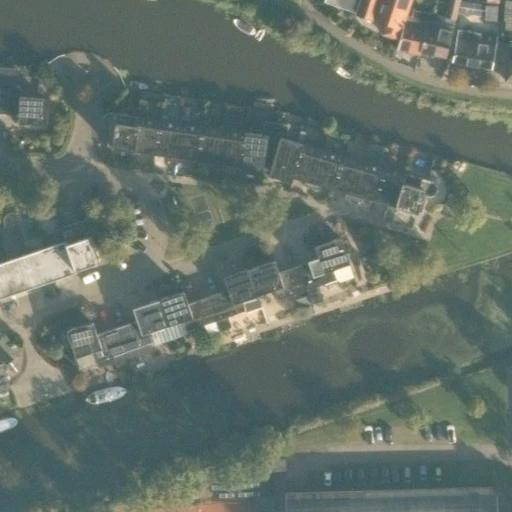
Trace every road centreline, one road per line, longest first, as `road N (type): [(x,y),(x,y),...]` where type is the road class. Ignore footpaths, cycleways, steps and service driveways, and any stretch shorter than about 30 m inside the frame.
road 1 (residential): [(152,250),(154,216),(124,180),(0,164)]
road 2 (residential): [(0,318),(131,274),(152,250)]
